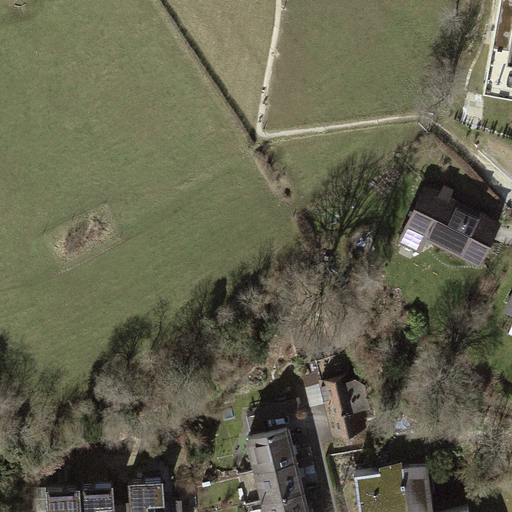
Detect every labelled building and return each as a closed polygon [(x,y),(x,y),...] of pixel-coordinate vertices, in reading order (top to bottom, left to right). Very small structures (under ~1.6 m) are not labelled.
[(511,0),(494,0),(494,20),(511,20),(511,0)] [(502,223),(429,187),(402,242),(424,254),(432,240),(481,264),(502,223)] [(353,373),(319,381),(332,435),(367,427),(353,373)] [(312,511),(292,427),(248,436),(267,511),(312,511)] [(440,458),(358,466),(362,511),(384,511),(445,505),(440,458)] [(169,511),(168,477),(131,479),(133,511),(169,511)] [(115,511),(114,481),(83,484),(85,511),(115,511)] [(82,511),(81,484),(47,486),(48,511),(82,511)] [(475,511),(473,501),(423,511),(475,511)]
